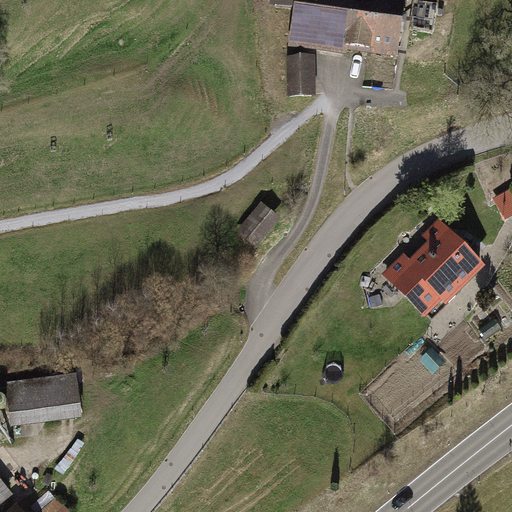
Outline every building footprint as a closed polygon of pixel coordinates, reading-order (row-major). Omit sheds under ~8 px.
[(292,41),(394,56),(403,0),(278,0),(277,7),(297,10),(292,41)] [(437,6),(415,2),(410,30),(433,34),(437,6)] [(310,95),(309,59),(291,60),(292,96),(310,95)] [(505,216),(511,212),(511,194),(498,202),(505,216)] [(256,242),(274,221),(261,210),(244,231),(256,242)] [(480,268),(439,226),(428,237),(434,245),(412,267),(404,259),(386,275),(422,313),(438,297),(444,302),(480,268)] [(76,407),(73,383),(10,390),(13,414),(76,407)] [(0,448),(0,484),(9,496),(8,496),(15,506),(37,489),(3,446),(0,448)] [(0,511),(68,511),(65,508),(60,511),(18,511),(17,510),(15,511),(0,511),(0,502),(8,496),(9,496),(0,484),(0,511)]
